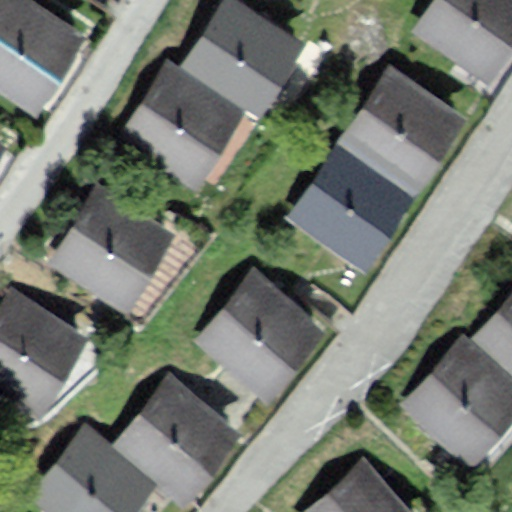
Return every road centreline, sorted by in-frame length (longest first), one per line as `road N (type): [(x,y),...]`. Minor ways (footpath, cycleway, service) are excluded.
road 1 (residential): [(511,114),(331,385),(221,511)]
road 2 (residential): [(145,0),(0,224)]
